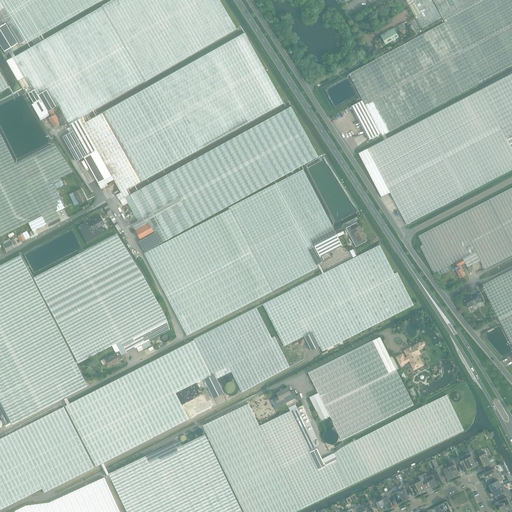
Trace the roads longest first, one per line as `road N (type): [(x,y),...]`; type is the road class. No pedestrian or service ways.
road 1 (unclassified): [(0,433),(183,338),(104,199)]
road 2 (secondary): [(429,296),(237,0)]
road 3 (unclassified): [(4,511),(306,370)]
road 4 (unclassified): [(401,236),(249,0)]
road 5 (secondary): [(429,296),(508,433)]
road 6 (secondary): [(511,418),(429,296)]
road 7 (unclassified): [(401,236),(511,180)]
